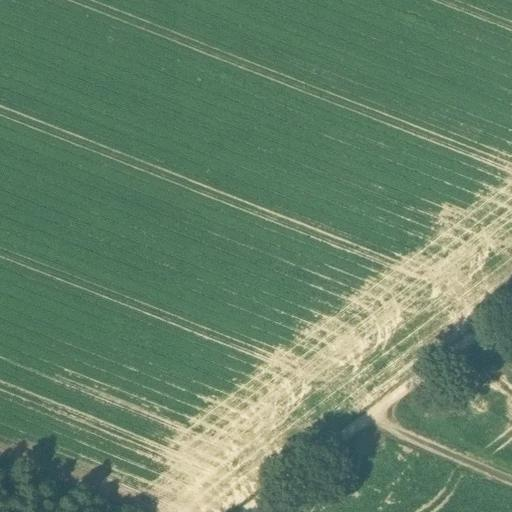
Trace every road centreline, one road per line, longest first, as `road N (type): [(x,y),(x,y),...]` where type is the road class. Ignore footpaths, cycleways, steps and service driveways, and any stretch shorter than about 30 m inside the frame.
road 1 (track): [(247,511),(511,300)]
road 2 (track): [(362,417),(511,475)]
